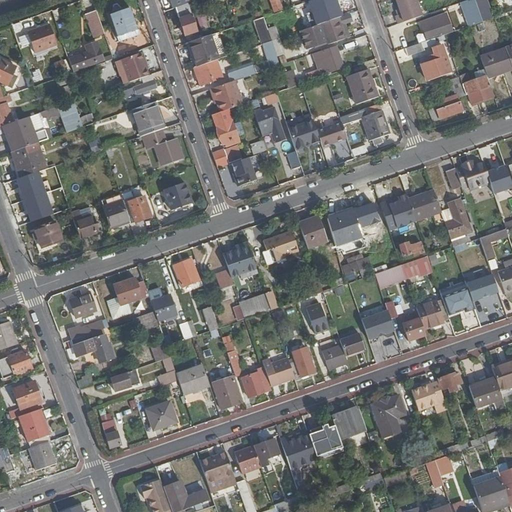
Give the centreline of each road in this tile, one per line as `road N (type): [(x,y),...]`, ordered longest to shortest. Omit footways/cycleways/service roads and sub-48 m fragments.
road 1 (residential): [(511,329),(96,473)]
road 2 (residential): [(225,222),(149,0)]
road 3 (residential): [(225,222),(29,289)]
road 4 (residential): [(420,155),(225,222)]
road 5 (residential): [(29,289),(96,473)]
road 6 (residential): [(420,155),(366,0)]
